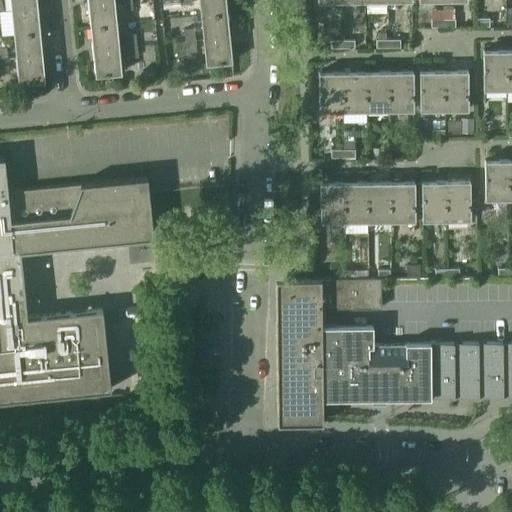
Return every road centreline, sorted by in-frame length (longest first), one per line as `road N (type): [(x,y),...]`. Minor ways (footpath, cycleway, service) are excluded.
road 1 (residential): [(248,455),(260,93)]
road 2 (residential): [(248,455),(465,465)]
road 3 (residential): [(72,108),(260,93)]
road 4 (residential): [(0,480),(138,466)]
